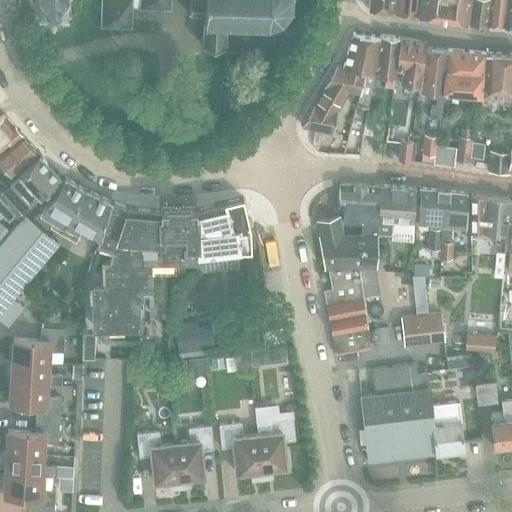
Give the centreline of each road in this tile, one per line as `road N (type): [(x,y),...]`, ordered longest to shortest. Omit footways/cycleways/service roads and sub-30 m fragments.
road 1 (residential): [(277,159),(216,172),(111,168),(78,150),(26,90),(0,28)]
road 2 (unclassified): [(339,505),(277,159)]
road 3 (residential): [(511,184),(277,159)]
road 4 (residential): [(338,12),(511,35)]
road 5 (unclassified): [(339,505),(511,485)]
road 6 (unclassified): [(277,159),(291,98),(338,12)]
